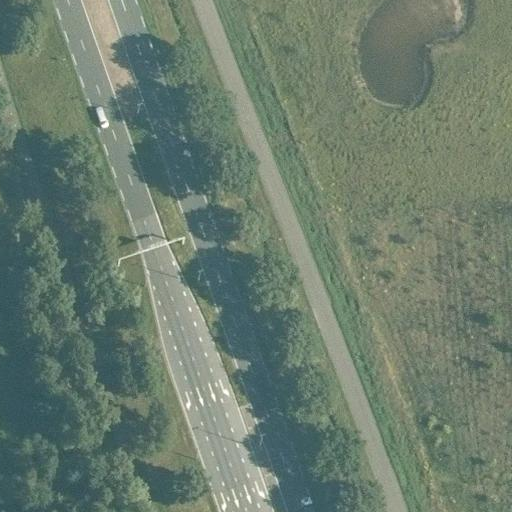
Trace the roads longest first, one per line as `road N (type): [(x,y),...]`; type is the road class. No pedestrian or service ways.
road 1 (unclassified): [(396,511),(200,0)]
road 2 (primary): [(67,0),(246,511)]
road 3 (primary): [(301,511),(123,0)]
